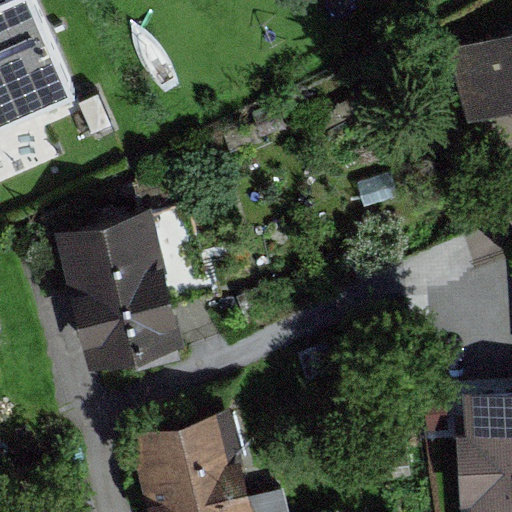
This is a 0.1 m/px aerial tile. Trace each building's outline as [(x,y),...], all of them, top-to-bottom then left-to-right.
[(45,0),(0,0),(0,108),(6,124),(87,91),(45,0)] [(508,110),(511,108),(511,29),(459,42),(478,117),(508,110)] [(162,200),(66,223),(100,358),(195,335),(162,200)] [(511,511),(511,383),(476,385),(478,426),(470,427),(474,498),(481,498),(481,511),(511,511)] [(7,399),(0,398),(0,442),(9,442),(7,399)] [(268,511),(241,400),(140,425),(160,511),(268,511)]
